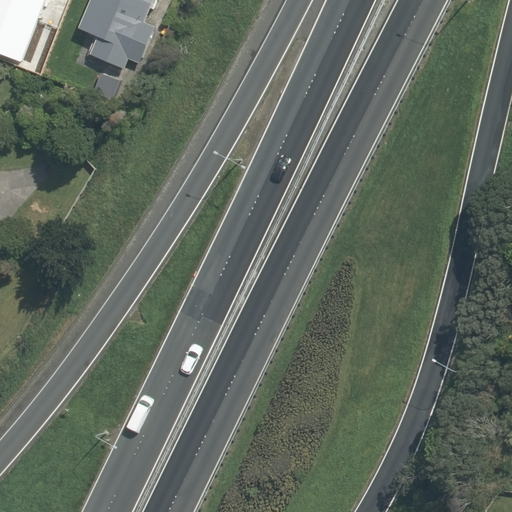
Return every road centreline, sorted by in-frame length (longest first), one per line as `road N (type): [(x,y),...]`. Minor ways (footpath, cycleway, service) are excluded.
road 1 (motorway): [(423,0),(167,511)]
road 2 (motorway): [(106,511),(348,0)]
road 3 (motorway): [(0,451),(139,266),(291,0)]
road 4 (motorway): [(511,51),(427,389),(371,511)]
